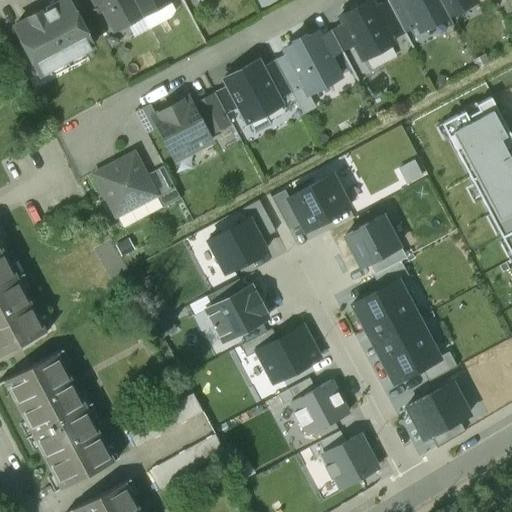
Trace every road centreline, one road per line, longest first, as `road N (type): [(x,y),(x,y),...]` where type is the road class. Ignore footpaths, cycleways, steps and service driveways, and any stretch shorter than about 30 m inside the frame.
road 1 (residential): [(263,196),(423,493)]
road 2 (residential): [(328,0),(92,127)]
